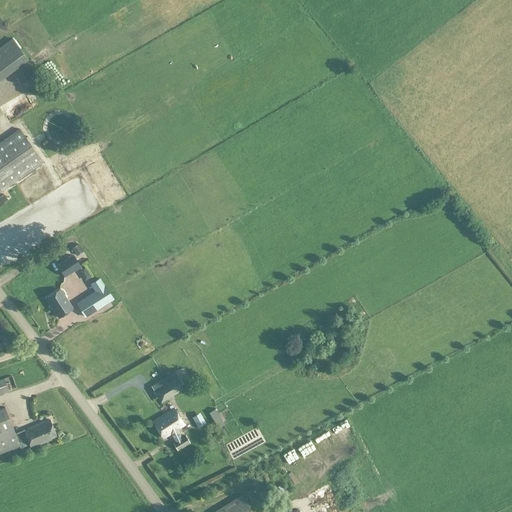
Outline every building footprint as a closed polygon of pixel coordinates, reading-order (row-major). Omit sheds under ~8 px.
[(0,47),(0,80),(28,59),(12,38),(0,47)] [(43,162),(20,129),(0,142),(0,188),(2,191),(43,162)] [(0,206),(8,200),(4,194),(0,196),(0,206)] [(72,248),(77,255),(84,251),(79,244),(72,248)] [(65,276),(80,266),(73,255),(72,256),(71,255),(68,257),(68,259),(58,265),(65,276)] [(95,291),(77,303),(86,317),(113,299),(100,279),(91,284),(95,291)] [(46,298),(59,318),(73,309),(64,296),(65,294),(63,291),(61,290),(60,289),(46,298)] [(184,387),(175,372),(152,387),(161,402),(184,387)] [(0,395),(8,392),(3,379),(0,380),(0,395)] [(24,429),(16,433),(5,406),(0,408),(0,453),(20,445),(21,447),(27,445),(24,440),(28,438),(31,447),(57,437),(50,419),(24,430),(24,429)] [(174,408),(153,422),(163,438),(170,433),(176,442),(181,439),(178,428),(184,425),(174,408)] [(215,409),(209,413),(219,428),(221,431),(226,428),(224,425),(225,424),(215,409)] [(200,413),(192,418),(199,428),(206,423),(200,413)] [(336,461),(361,449),(347,419),(322,431),(336,461)] [(187,439),(185,436),(181,439),(176,442),(173,443),(178,450),(189,443),(188,440),(187,438),(187,439)] [(321,458),(303,468),(311,483),(329,474),(321,458)] [(267,485),(283,478),(279,467),(263,474),(267,485)] [(252,511),(242,495),(215,511),(252,511)]
